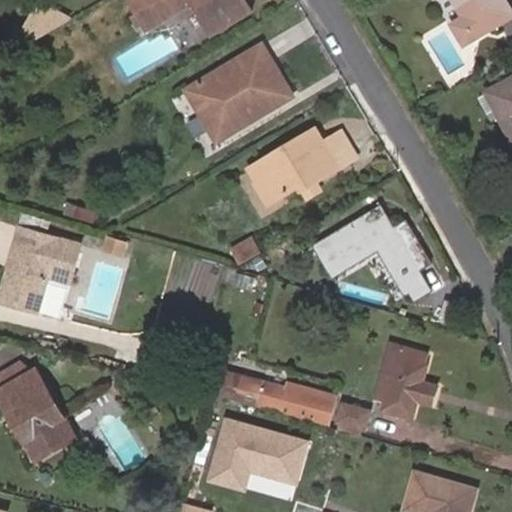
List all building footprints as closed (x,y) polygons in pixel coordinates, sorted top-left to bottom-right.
[(131,0),(148,30),(196,3),(193,0),(186,0),(186,1),(185,0),(131,0)] [(212,32),(251,10),(245,0),(185,0),(186,1),(186,0),(193,0),(196,3),(212,32)] [(454,0),(464,16),(477,37),(511,16),(511,8),(507,0),(454,0)] [(34,11),(23,31),(31,40),(45,17),(34,11)] [(464,45),(477,37),(464,16),(452,23),(464,45)] [(31,40),(23,31),(20,35),(31,41),(31,40)] [(243,119),(246,124),(294,96),(264,45),(187,89),(218,141),(235,131),(232,126),(243,119)] [(511,79),(490,91),(499,108),(511,136),(511,79)] [(499,108),(490,91),(479,97),(488,113),(499,108)] [(235,131),(246,124),(243,119),(232,126),(235,131)] [(317,128),(256,164),(264,180),(257,184),(269,204),(301,185),(304,189),(313,183),(330,173),(346,164),(333,140),(326,144),(325,143),(317,128)] [(344,134),(333,140),(346,164),(358,157),(344,134)] [(264,180),(256,164),(249,169),(257,184),(264,180)] [(319,193),(313,183),(304,189),(310,198),(318,193),(319,193)] [(94,221),(97,210),(66,202),(64,213),(94,221)] [(398,236),(395,230),(382,207),(316,244),(336,278),(379,255),(404,296),(411,292),(415,299),(431,289),(418,269),(430,261),(411,229),(398,236)] [(408,223),(395,230),(398,236),(411,229),(408,223)] [(59,318),(69,283),(70,284),(82,245),(22,228),(0,302),(38,313),(38,312),(59,318)] [(127,242),(109,236),(105,250),(122,256),(127,242)] [(261,252),(252,237),(232,248),(240,263),(261,252)] [(429,355),(393,345),(378,398),(387,400),(384,410),(412,419),(418,401),(433,405),(439,386),(424,382),(430,364),(426,363),(429,355)] [(0,374),(0,386),(2,390),(33,372),(22,362),(0,374)] [(0,394),(38,460),(78,437),(37,369),(33,372),(2,390),(0,391),(0,394)] [(250,401),(328,423),(335,396),(291,382),(290,388),(230,373),(224,394),(250,401)] [(365,431),(370,412),(345,405),(339,424),(365,431)] [(365,431),(339,424),(338,429),(363,436),(365,431)] [(307,508),(317,480),(277,466),(263,504),(282,511),(294,511),(298,505),(307,508)] [(469,511),(476,490),(416,472),(406,510),(414,511),(469,511)] [(214,511),(182,503),(179,511),(214,511)]
